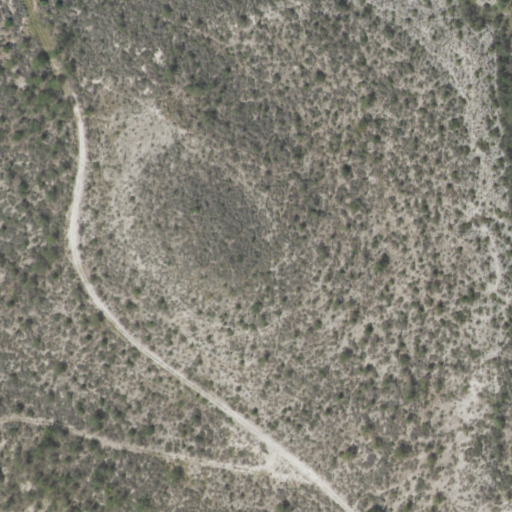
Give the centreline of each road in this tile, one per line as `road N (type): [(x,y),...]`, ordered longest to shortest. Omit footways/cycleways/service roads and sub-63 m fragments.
road 1 (residential): [(35,0),(83,112),(88,169),(80,241),(97,286),(138,343),(361,511)]
road 2 (residential): [(0,420),(44,418),(168,459),(313,471)]
